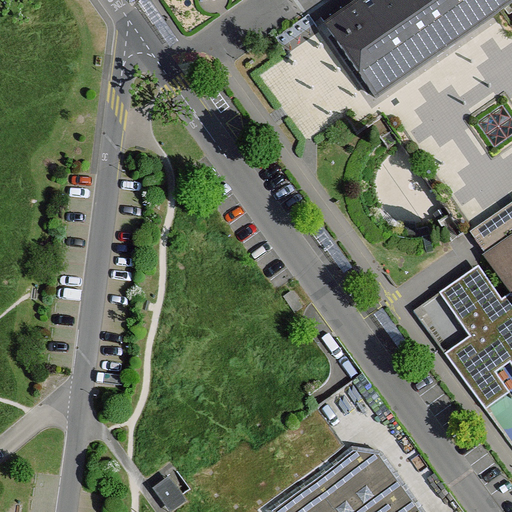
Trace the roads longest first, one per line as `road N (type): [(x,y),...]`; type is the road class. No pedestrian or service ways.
road 1 (residential): [(130,25),(484,511)]
road 2 (residential): [(66,511),(130,25)]
